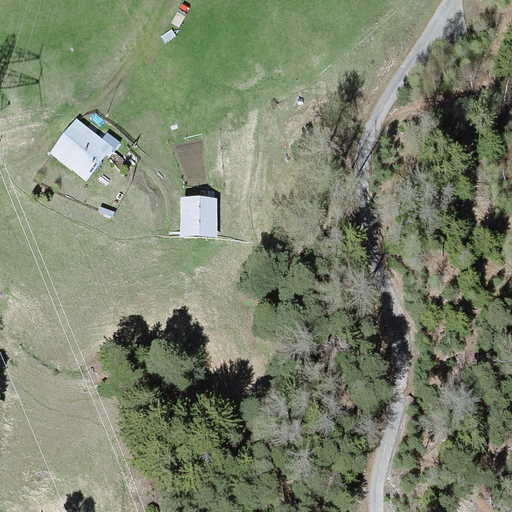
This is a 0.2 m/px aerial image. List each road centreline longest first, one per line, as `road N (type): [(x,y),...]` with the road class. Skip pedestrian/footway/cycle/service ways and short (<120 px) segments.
road 1 (track): [(454,0),(389,84),(366,132),(363,201),(397,343),(374,511)]
road 2 (track): [(366,132),(511,71)]
